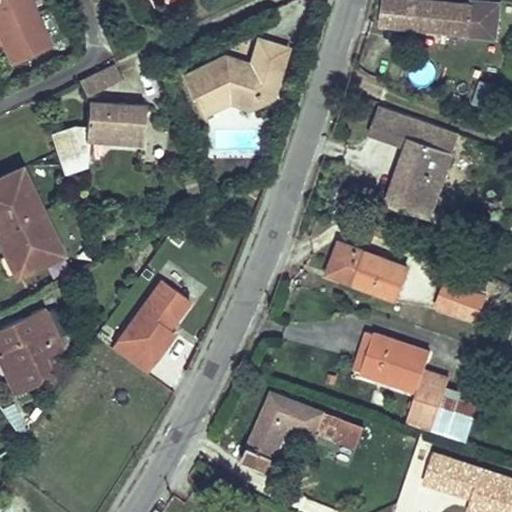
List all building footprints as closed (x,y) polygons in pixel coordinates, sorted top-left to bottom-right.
[(0,0),(0,45),(5,59),(52,41),(35,0),(0,0)] [(386,0),(383,24),(482,35),(483,39),(506,41),(501,3),(473,0),(470,0),(470,4),(426,0),(386,0)] [(292,46),(261,37),(253,63),(283,73),(292,46)] [(225,55),(187,73),(203,109),(223,100),(233,104),(247,109),(276,96),(283,73),(253,63),(250,74),(234,67),(233,60),(231,56),(228,55),(225,55)] [(120,76),(114,62),(77,80),(83,94),(120,76)] [(453,92),(468,95),(472,77),(458,74),(453,92)] [(471,102),(491,108),(498,85),(479,79),(471,102)] [(146,147),(149,103),(88,99),(86,125),(74,124),(50,133),(68,178),(91,170),(93,144),(146,147)] [(223,100),(203,109),(206,117),(233,104),(223,100)] [(412,115),(382,104),(371,133),(401,144),(412,115)] [(463,133),(412,115),(401,144),(409,148),(413,136),(456,152),(463,133)] [(456,152),(413,136),(409,148),(389,201),(412,210),(418,194),(436,201),(456,152)] [(34,197),(21,170),(0,180),(0,236),(10,258),(14,257),(23,274),(62,255),(49,228),(51,227),(37,196),(34,197)] [(418,194),(412,210),(430,217),(436,201),(418,194)] [(65,254),(51,227),(49,228),(62,255),(65,254)] [(340,242),(328,274),(395,298),(407,267),(340,242)] [(23,274),(14,257),(10,258),(19,276),(23,274)] [(453,270),(489,284),(505,290),(508,283),(443,259),(441,265),(453,270)] [(453,270),(439,304),(475,318),(489,284),(453,270)] [(192,300),(164,278),(113,345),(146,371),(176,332),(171,328),(192,300)] [(63,348),(44,306),(0,325),(0,353),(4,351),(13,370),(5,374),(15,395),(34,386),(50,365),(45,353),(63,348)] [(374,333),(368,331),(354,368),(361,371),(374,333)] [(374,333),(361,371),(417,390),(406,422),(431,431),(432,428),(439,407),(448,380),(425,371),(430,351),(374,333)] [(274,392),(244,459),(266,470),(290,423),(314,433),(315,429),(328,434),(331,429),(338,431),(342,420),(274,392)] [(472,419),(439,407),(432,428),(464,438),(472,419)] [(350,423),(342,420),(338,431),(346,434),(350,423)] [(266,470),(244,459),(234,479),(256,491),(266,470)]
